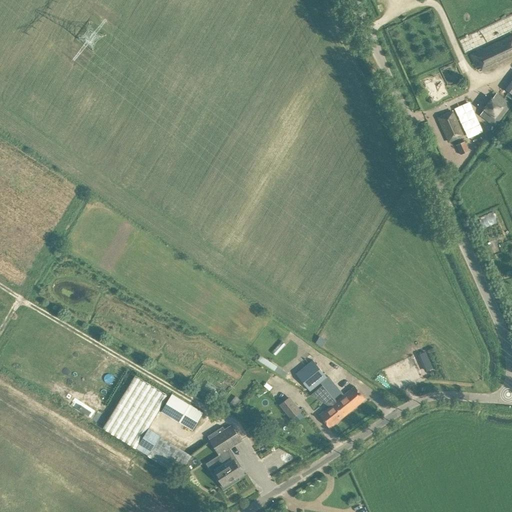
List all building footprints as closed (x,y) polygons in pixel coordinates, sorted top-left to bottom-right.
[(511,35),(470,55),(476,67),(482,64),(485,70),(511,57),(511,35)] [(510,105),(496,94),(480,114),(495,125),(510,105)] [(463,135),(452,111),(438,118),(449,142),(463,135)] [(469,151),(464,141),(456,145),(461,155),(469,151)] [(323,345),(325,338),(318,336),(316,343),(323,345)] [(277,354),(285,343),(281,339),(272,351),(277,354)] [(425,352),(419,354),(427,371),(433,368),(425,352)] [(313,360),(296,374),(310,391),(327,377),(313,360)] [(287,373),(268,361),(266,364),(285,376),(287,373)] [(135,376),(104,428),(136,448),(147,429),(168,395),(135,376)] [(322,385),(311,395),(326,403),(327,402),(330,406),(319,415),(329,428),(330,427),(329,427),(343,416),(334,404),(336,402),(322,385)] [(365,399),(355,387),(336,402),(334,404),(343,416),(365,399)] [(193,430),(203,413),(172,394),(161,411),(193,430)] [(300,411),(289,398),(281,405),(292,418),(300,411)] [(232,426),(209,440),(219,455),(220,454),(227,450),(241,441),(232,426)] [(136,448),(169,467),(171,464),(181,471),(191,455),(147,429),(136,448)] [(224,461),(212,468),(219,478),(217,480),(217,479),(216,479),(223,490),(224,490),(223,489),(238,479),(236,477),(242,473),(238,467),(240,466),(236,459),(233,460),(227,450),(220,454),(224,461)]
